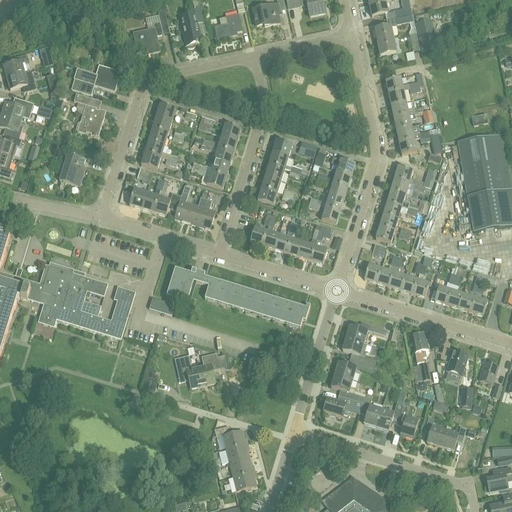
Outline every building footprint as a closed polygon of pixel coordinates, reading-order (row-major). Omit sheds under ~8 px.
[(196,48),(196,46),(202,44),(198,25),(205,23),(199,0),(189,0),(193,15),(180,18),(186,48),(187,48),(188,49),(189,50),(190,50),(191,50),(192,50),(193,50),(194,49),(195,49),(195,48),(196,48)] [(286,0),(289,10),(307,6),(310,19),(326,16),(322,0),(286,0)] [(385,2),(369,5),(372,18),(388,15),(385,2)] [(278,16),(281,15),(279,6),(253,11),(257,27),(269,25),(269,27),(280,25),(278,16)] [(410,9),(395,12),(396,19),(396,20),(411,17),(410,9)] [(48,16),(42,18),(44,28),(51,26),(48,16)] [(221,27),(215,28),(218,41),(231,38),(230,35),(243,33),(239,16),(226,19),(219,20),(221,27)] [(411,17),(396,20),(397,26),(413,23),(411,17)] [(492,29),(490,20),(476,24),(478,32),(492,29)] [(430,23),(417,26),(423,54),(436,51),(430,23)] [(375,31),(378,44),(394,41),(391,28),(375,31)] [(155,30),(134,35),(137,51),(142,49),(144,57),(161,53),(157,37),(155,30)] [(421,51),(416,35),(410,37),(413,52),(421,51)] [(394,41),(378,44),(381,58),(397,54),(394,41)] [(102,45),(94,51),(105,64),(113,58),(102,45)] [(411,63),(420,62),(418,54),(410,56),(411,63)] [(16,65),(4,68),(7,80),(25,75),(32,73),(27,56),(15,59),(16,65)] [(55,66),(52,58),(43,61),(45,69),(55,66)] [(74,80),(71,91),(91,97),(94,87),(115,93),(120,74),(100,68),(97,76),(76,70),(73,80),(74,80)] [(10,92),(23,89),(24,94),(36,91),(32,73),(25,75),(7,80),(10,92)] [(401,79),(386,83),(389,95),(403,92),(409,91),(419,89),(424,88),(421,75),(416,76),(417,84),(402,87),(401,79)] [(57,101),(60,91),(52,92),(51,99),(57,101)] [(389,95),(391,108),(406,105),(403,92),(389,95)] [(60,94),(58,100),(64,103),(66,96),(60,94)] [(76,96),(74,104),(86,107),(81,124),(85,125),(82,133),(94,136),(94,137),(96,138),(96,137),(99,138),(107,113),(91,108),(93,101),(76,96)] [(2,116),(21,122),(23,116),(30,119),(34,106),(18,101),(15,100),(13,106),(6,103),(2,116)] [(58,100),(55,110),(61,112),(64,103),(58,100)] [(394,120),(409,117),(406,105),(391,108),(394,120)] [(156,118),(172,123),(176,111),(160,106),(156,118)] [(40,108),(37,117),(51,121),(53,113),(40,108)] [(433,125),(431,114),(423,115),(425,127),(433,125)] [(0,128),(8,131),(6,137),(19,141),(23,128),(19,127),(21,122),(2,116),(0,120),(0,128)] [(412,129),(410,122),(409,117),(394,120),(397,133),(412,129)] [(473,120),(474,128),(488,125),(486,117),(473,120)] [(153,130),(169,135),(172,123),(156,118),(153,130)] [(215,122),(203,119),(201,124),(209,127),(213,128),(215,122)] [(207,134),(209,127),(201,124),(199,131),(207,134)] [(222,138),(238,143),(242,131),(226,126),(222,138)] [(397,133),(399,145),(414,142),(414,141),(413,136),(412,129),(397,133)] [(149,142),(165,147),(169,135),(153,130),(149,142)] [(420,141),(430,138),(429,133),(413,136),(414,141),(420,140),(420,141)] [(0,141),(0,155),(10,158),(12,153),(15,154),(17,147),(20,148),(22,142),(19,141),(6,137),(4,143),(0,141)] [(458,144),(473,234),(511,227),(511,192),(503,137),(458,144)] [(234,155),(238,143),(222,138),(218,150),(234,155)] [(204,140),(203,142),(202,145),(212,148),(214,143),(204,140)] [(161,159),(167,161),(168,156),(163,155),(165,147),(149,142),(145,154),(161,159)] [(273,154),(289,159),(293,147),(277,142),(273,154)] [(414,142),(399,145),(402,158),(417,154),(414,142)] [(440,146),(432,148),(434,156),(441,154),(440,146)] [(307,147),(304,158),(313,161),(317,150),(307,147)] [(218,150),(214,162),(230,167),(234,155),(218,150)] [(161,159),(145,154),(141,166),(157,171),(161,159)] [(273,154),(269,166),(285,171),(289,159),(273,154)] [(10,158),(0,155),(0,177),(10,180),(12,172),(9,171),(12,164),(8,163),(10,158)] [(325,157),(319,155),(316,164),(319,165),(320,161),(323,162),(325,157)] [(28,163),(36,165),(38,158),(31,156),(28,163)] [(60,183),(80,189),(86,169),(77,166),(79,159),(68,156),(60,183)] [(428,163),(440,167),(442,160),(430,156),(428,163)] [(214,162),(211,174),(227,179),(230,167),(214,162)] [(341,162),(337,174),(352,178),(355,166),(341,162)] [(29,164),(26,172),(33,174),(35,166),(29,164)] [(197,164),(195,169),(205,173),(206,167),(197,164)] [(285,171),(269,166),(266,178),(281,183),(285,171)] [(292,168),(290,173),(300,176),(302,170),(292,168)] [(395,181),(410,185),(413,173),(398,168),(395,181)] [(137,180),(142,182),(144,177),(149,179),(151,174),(140,171),(137,180)] [(227,179),(211,174),(207,187),(223,192),(227,179)] [(352,178),(337,174),(333,186),(348,190),(352,178)] [(319,176),(317,181),(327,184),(329,178),(319,176)] [(266,178),(262,190),(278,195),(281,183),(266,178)] [(406,197),(410,185),(395,181),(391,193),(406,197)] [(417,181),(415,187),(424,190),(426,184),(417,181)] [(164,183),(161,192),(166,194),(169,184),(168,184),(164,183)] [(333,186),(329,198),(344,202),(348,190),(333,186)] [(278,195),(262,190),(258,202),(274,207),(278,195)] [(129,207),(142,211),(147,195),(134,191),(129,207)] [(285,192),(283,197),(293,200),(295,195),(285,192)] [(391,193),(387,204),(402,209),(407,211),(417,214),(419,208),(404,204),(406,197),(391,193)] [(177,213),(175,221),(187,225),(193,206),(186,204),(189,196),(183,194),(182,198),(177,213)] [(147,195),(142,211),(154,215),(159,199),(147,195)] [(422,213),(435,217),(442,197),(435,195),(431,205),(425,203),(422,213)] [(159,199),(154,215),(166,219),(169,210),(177,213),(182,198),(173,196),(171,202),(159,199)] [(329,198),(326,210),(340,214),(344,202),(329,198)] [(311,199),(310,205),(320,208),(322,202),(311,199)] [(193,206),(187,225),(199,228),(207,201),(206,201),(201,200),(199,208),(193,206)] [(207,201),(199,228),(211,232),(216,213),(210,211),(212,203),(207,201)] [(402,209),(387,204),(383,216),(398,221),(402,209)] [(340,214),(326,210),(322,222),(337,226),(340,214)] [(267,216),(264,226),(269,227),(272,217),(267,216)] [(380,228),(395,233),(398,221),(383,216),(380,228)] [(291,223),(288,232),(294,234),(297,225),(291,223)] [(322,227),(321,232),(317,243),(322,244),(323,240),(325,234),(332,237),(334,230),(322,227)] [(391,245),(395,233),(380,228),(376,241),(391,245)] [(402,229),(400,235),(410,238),(411,232),(402,229)] [(0,354),(17,299),(27,302),(27,301),(44,306),(38,324),(54,329),(57,321),(121,342),(136,295),(118,289),(114,302),(117,303),(111,323),(98,319),(101,308),(84,303),(87,294),(104,299),(108,286),(73,275),(74,272),(50,265),(49,268),(45,267),(40,286),(0,273),(0,269),(9,240),(10,239),(3,237),(4,231),(0,230),(0,354)] [(251,244),(263,248),(267,234),(255,230),(251,244)] [(303,245),(299,259),(311,263),(315,249),(317,243),(321,232),(315,230),(310,247),(303,245)] [(492,239),(500,237),(498,230),(490,232),(492,239)] [(263,248),(275,252),(279,237),(267,234),(263,248)] [(275,252),(287,256),(291,241),(279,237),(275,252)] [(291,241),(287,256),(299,259),(303,245),(291,241)] [(372,256),(383,259),(386,250),(375,246),(372,256)] [(315,249),(311,263),(323,267),(328,252),(315,249)] [(393,257),(390,267),(395,268),(398,258),(393,257)] [(433,260),(425,258),(422,266),(419,275),(424,277),(427,267),(430,268),(433,260)] [(365,282),(377,286),(381,271),(369,267),(365,282)] [(306,323),(310,308),(307,307),(306,310),(204,279),(205,276),(196,273),(195,277),(175,271),(167,298),(187,304),(193,284),(209,288),(205,301),(300,330),(303,322),(306,323)] [(377,286),(389,289),(393,274),(381,271),(377,286)] [(393,274),(389,289),(401,293),(405,278),(393,274)] [(473,291),(478,293),(480,284),(483,276),(478,275),(475,282),(473,291)] [(405,278),(401,293),(413,297),(417,282),(405,278)] [(422,283),(417,282),(413,297),(425,300),(430,285),(422,283)] [(451,292),(439,289),(434,303),(447,307),(451,292)] [(447,307),(459,311),(463,296),(451,292),(447,307)] [(503,304),(511,306),(511,293),(507,292),(503,304)] [(471,315),(475,300),(463,296),(459,311),(471,315)] [(149,311),(172,318),(175,307),(153,300),(149,311)] [(483,318),(488,303),(475,300),(471,315),(483,318)] [(346,340),(364,345),(368,333),(384,338),(386,332),(367,326),(365,332),(350,327),(346,340)] [(427,359),(426,353),(429,352),(426,336),(412,338),(415,355),(416,355),(418,365),(424,364),(423,360),(427,359)] [(346,340),(342,352),(357,357),(355,363),(374,369),(376,363),(364,359),(366,355),(373,357),(376,356),(377,350),(371,348),(364,345),(346,340)] [(468,358),(454,354),(448,374),(462,378),(468,358)] [(219,367),(217,359),(216,355),(202,359),(204,368),(198,369),(202,388),(215,385),(212,372),(212,368),(219,367)] [(175,361),(181,384),(189,382),(191,390),(202,388),(198,369),(192,370),(189,358),(175,361)] [(374,369),(355,363),(353,368),(339,364),(335,376),(353,382),(357,370),(372,375),(374,369)] [(427,365),(413,368),(416,380),(416,384),(430,381),(427,365)] [(479,383),(493,387),(498,369),(485,365),(479,383)] [(153,381),(156,372),(148,369),(142,391),(154,394),(158,383),(153,381)] [(353,382),(335,376),(331,388),(346,393),(344,399),(363,405),(365,399),(349,394),(353,382)] [(440,386),(434,387),(437,403),(439,404),(444,406),(440,386)] [(389,389),(382,387),(380,394),(386,396),(389,389)] [(493,399),(499,401),(503,389),(497,387),(493,399)] [(472,391),(462,390),(461,408),(471,409),(472,391)] [(361,415),(367,417),(364,426),(376,429),(381,412),(370,408),(373,398),(366,396),(361,415)] [(327,401),(323,413),(341,419),(345,406),(361,411),(363,405),(344,399),(342,405),(327,401)] [(381,412),(376,429),(389,433),(391,424),(397,426),(403,407),(397,405),(394,415),(381,412)] [(403,407),(397,426),(403,428),(400,437),(413,441),(418,423),(406,419),(409,409),(403,407)] [(474,407),(472,414),(480,416),(482,409),(474,407)] [(427,445),(440,449),(445,433),(432,429),(434,421),(429,420),(425,433),(430,434),(427,445)] [(222,437),(226,451),(248,446),(247,441),(244,442),(242,432),(230,435),(228,428),(214,432),(216,439),(222,437)] [(445,433),(440,449),(453,453),(457,442),(462,444),(466,431),(461,429),(458,437),(445,433)] [(469,431),(467,438),(474,440),(476,433),(469,431)] [(501,444),(495,449),(498,453),(504,449),(501,444)] [(226,451),(230,466),(249,461),(247,451),(249,450),(248,446),(226,451)] [(508,459),(497,461),(499,469),(509,466),(509,465),(511,464),(511,458),(508,460),(508,459)] [(230,466),(233,479),(255,474),(254,470),(252,471),(249,461),(230,466)] [(497,472),(498,479),(487,481),(488,487),(486,488),(485,489),(486,493),(487,494),(489,494),(489,495),(500,493),(500,494),(502,495),(506,494),(507,493),(507,491),(508,491),(505,478),(511,477),(510,470),(497,472)] [(255,474),(233,479),(237,493),(256,488),(254,478),(256,478),(255,474)] [(327,511),(326,511),(392,511),(392,508),(355,483),(351,483),(322,505),(327,511)] [(445,492),(451,511),(456,511),(450,491),(445,492)] [(490,508),(490,511),(511,511),(511,497),(503,499),(504,505),(490,508)]
